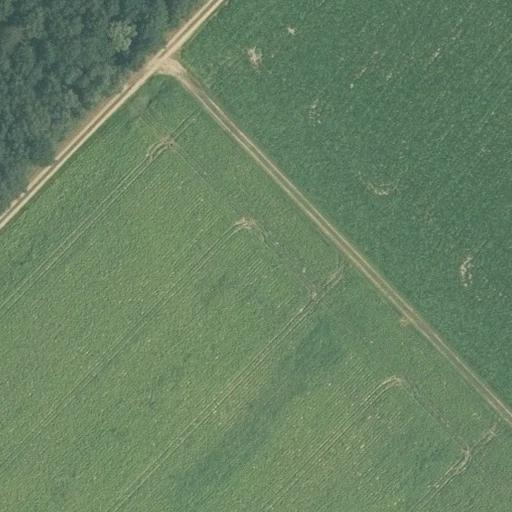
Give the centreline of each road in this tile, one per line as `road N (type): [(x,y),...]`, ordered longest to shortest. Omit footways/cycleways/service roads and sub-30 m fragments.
road 1 (track): [(160,54),(511,421)]
road 2 (track): [(0,221),(218,0)]
